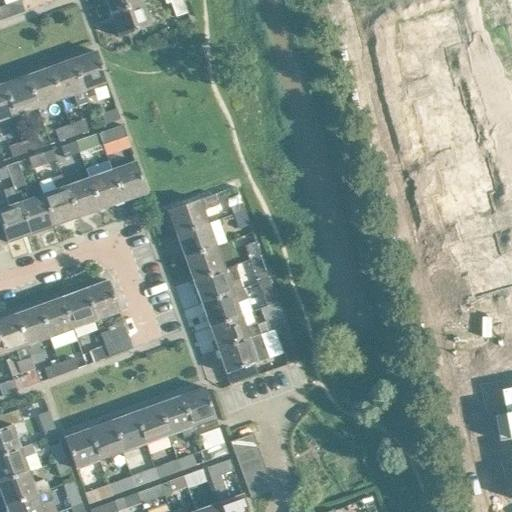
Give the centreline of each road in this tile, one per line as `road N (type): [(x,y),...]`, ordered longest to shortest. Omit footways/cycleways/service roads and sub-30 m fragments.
road 1 (residential): [(404,235),(341,0)]
road 2 (residential): [(0,282),(85,252),(115,253),(147,340)]
